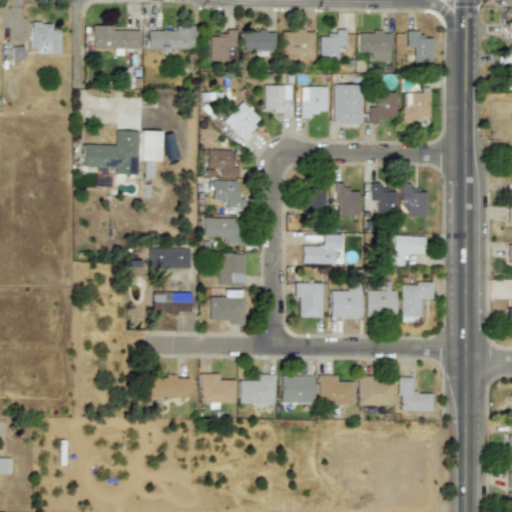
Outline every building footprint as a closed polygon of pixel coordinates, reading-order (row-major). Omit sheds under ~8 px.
[(29,48),(38,48),(39,42),(48,42),(48,53),(58,53),(58,30),(50,30),(50,22),(29,22),(29,48)] [(137,30),(110,30),(110,25),(90,25),(90,48),(137,49),(137,30)] [(145,29),(146,49),(193,48),(193,28),(145,29)] [(233,61),(234,29),(223,29),(223,35),(207,35),(207,60),(233,61)] [(336,46),(343,46),(343,29),(333,29),(333,35),(317,35),(316,56),(335,56),(336,46)] [(429,38),(419,38),(419,30),(404,31),(404,47),(411,47),(412,63),(429,62),(429,38)] [(272,32),(240,31),(240,50),(272,51),(272,32)] [(310,31),(279,31),(279,51),(311,50),(310,31)] [(387,61),(388,32),(356,31),(356,52),(368,52),(368,60),(387,61)] [(21,60),(22,46),(11,46),(11,60),(21,60)] [(288,84),(261,84),(261,110),(278,110),(278,116),(288,116),(288,84)] [(330,123),(359,123),(360,84),(331,84),(330,123)] [(324,112),(324,86),(297,86),(298,118),(308,117),(308,112),(324,112)] [(427,119),(426,91),(400,91),(400,120),(427,119)] [(394,93),(370,92),(370,102),(367,102),(366,122),(385,122),(385,116),(393,116),(394,93)] [(259,120),(239,101),(221,121),(240,139),(259,120)] [(82,144),(81,167),(112,168),(112,174),(134,174),(134,162),(157,162),(158,131),(137,131),(113,130),(113,145),(82,144)] [(204,168),(218,169),(218,176),(236,176),(236,167),(228,167),(229,150),(204,149),(204,168)] [(234,181),(211,180),(210,199),(224,200),(224,207),(242,207),(242,197),(234,197),(234,181)] [(356,214),(356,189),(340,189),(340,182),(331,183),(332,200),(338,200),(338,214),(356,214)] [(393,203),(394,190),(377,189),(377,183),(367,182),(367,200),(375,200),(374,213),(386,213),(386,202),(393,203)] [(398,201),(405,201),(404,216),(423,216),(424,190),(408,189),(408,184),(398,183),(398,201)] [(300,189),(301,213),(323,211),(321,187),(300,189)] [(241,244),(242,235),(234,234),(234,218),(201,217),(201,236),(223,237),(223,243),(241,244)] [(300,245),(299,263),(331,263),(331,248),(338,248),(338,234),(320,234),(320,246),(300,245)] [(401,265),(401,253),(422,253),(422,236),(391,235),(391,250),(384,250),(383,265),(401,265)] [(146,268),(187,269),(187,249),(146,248),(146,268)] [(242,254),(216,253),(215,285),(241,285),(242,254)] [(296,317),(318,317),(318,302),(323,302),(323,283),(292,282),(292,296),(296,296),(296,317)] [(429,283),(398,283),(398,321),(418,321),(418,299),(429,299),(429,283)] [(362,290),(363,316),(394,315),(393,288),(382,288),(382,290),(362,290)] [(240,324),(241,290),(223,289),(223,297),(207,296),(207,319),(227,320),(227,324),(240,324)] [(328,317),(358,317),(358,290),(328,290),(328,317)] [(187,312),(188,292),(149,291),(149,311),(187,312)] [(197,402),(231,403),(232,380),(216,379),(216,374),(198,374),(197,402)] [(237,380),(236,403),(271,404),(272,374),(253,374),(253,380),(237,380)] [(278,402),(311,403),(311,376),(278,375),(278,402)] [(349,381),(333,381),(333,375),(315,375),(316,404),(350,404),(349,381)] [(186,377),(148,376),(148,396),(186,397),(186,377)] [(354,405),(389,405),(389,377),(355,376),(354,405)] [(409,377),(396,377),(395,410),(428,411),(429,392),(409,392),(409,377)] [(8,458),(0,457),(0,473),(8,473),(8,458)]
